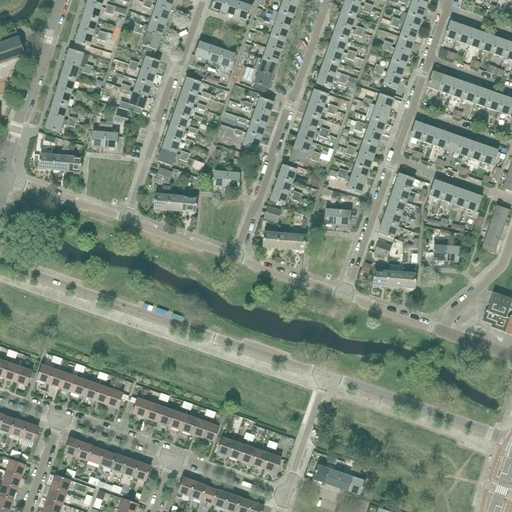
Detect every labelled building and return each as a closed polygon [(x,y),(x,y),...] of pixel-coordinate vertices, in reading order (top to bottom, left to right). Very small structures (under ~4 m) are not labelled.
[(101,8),(103,0),(88,0),(87,4),(101,8)] [(170,12),(173,0),(158,0),(156,7),(170,12)] [(223,13),(227,0),(214,0),(211,9),(223,13)] [(235,17),(239,3),(229,0),(227,0),(223,13),(235,17)] [(293,18),(297,6),(283,1),(279,13),(293,18)] [(355,18),(359,6),(345,1),(341,13),(355,18)] [(247,22),(251,8),(239,3),(235,17),(247,22)] [(422,20),(426,8),(412,3),(408,15),(422,20)] [(97,21),(101,8),(87,4),(83,17),(97,21)] [(165,25),(170,12),(156,7),(151,20),(165,25)] [(293,18),(279,13),(273,11),(269,23),(275,25),(289,30),(293,18)] [(366,35),(368,31),(352,25),(355,18),(341,13),(337,25),(351,30),(355,31),(363,34),(366,35)] [(417,31),(422,20),(408,15),(403,27),(417,31)] [(95,28),(97,21),(83,17),(79,30),(93,35),(98,36),(106,38),(107,34),(99,32),(100,29),(95,28)] [(161,38),(165,25),(151,20),(147,33),(161,38)] [(456,42),(461,27),(450,23),(444,38),(456,42)] [(285,42),(289,30),(275,25),(271,37),(285,42)] [(347,42),(351,30),(337,25),(333,37),(347,42)] [(413,43),(417,31),(403,27),(399,38),(413,43)] [(468,46),(474,31),(461,27),(456,42),(468,46)] [(89,48),(93,35),(79,30),(75,44),(89,48)] [(480,50),(485,35),(474,31),(468,46),(480,50)] [(0,65),(25,57),(18,38),(16,32),(0,37),(0,65)] [(156,51),(161,38),(147,33),(142,46),(156,51)] [(497,39),(486,35),(485,35),(480,50),(492,54),(497,39)] [(280,53),(285,42),(271,37),(266,48),(280,53)] [(342,53),(347,42),(333,37),(329,49),(342,53)] [(376,38),(374,44),(383,46),(384,40),(376,38)] [(409,55),(413,43),(399,38),(395,50),(409,55)] [(509,43),(497,39),(492,54),(504,58),(509,43)] [(211,47),(200,43),(199,43),(194,57),(206,61),(211,47)] [(218,65),(223,51),(211,47),(206,61),(218,65)] [(276,65),(280,53),(266,48),(262,60),(276,65)] [(347,55),(342,53),(329,49),(324,60),(338,65),(341,58),(346,60),(346,59),(362,65),(364,61),(355,58),(347,55)] [(83,55),(75,52),(69,50),(65,64),(79,68),(83,55)] [(405,67),(409,55),(395,50),(391,62),(405,67)] [(142,56),(153,60),(155,54),(144,51),(142,56)] [(235,55),(223,51),(218,65),(230,69),(235,55)] [(160,62),(153,60),(142,56),(146,58),(141,70),(155,75),(160,62)] [(276,65),(262,60),(257,59),(253,70),(258,72),(272,77),(276,65)] [(334,77),(338,65),(324,60),(320,72),(334,77)] [(401,79),(405,67),(391,62),(387,74),(401,79)] [(75,81),(79,68),(65,64),(61,77),(75,81)] [(239,85),(245,68),(243,67),(238,65),(232,82),(239,85)] [(200,79),(203,69),(198,67),(194,77),(200,79)] [(151,87),(155,75),(141,70),(137,82),(151,87)] [(266,94),(268,89),(272,77),(258,72),(254,84),(258,85),(256,90),(266,94)] [(330,89),(334,77),(320,72),(316,84),(330,89)] [(439,92),(444,77),(432,73),(427,88),(439,92)] [(339,79),(356,84),(357,80),(341,74),(339,79)] [(397,91),(401,79),(387,74),(383,86),(397,91)] [(71,94),(75,81),(61,77),(57,90),(71,94)] [(451,96),(456,81),(444,77),(439,92),(451,96)] [(196,96),(200,84),(187,79),(182,91),(196,96)] [(350,99),(356,84),(339,79),(338,82),(349,86),(346,98),(350,99)] [(456,81),(451,96),(463,100),(468,85),(456,81)] [(147,98),(151,87),(137,82),(133,93),(147,98)] [(474,104),(480,89),(468,85),(463,100),(474,104)] [(129,92),(121,89),(117,88),(115,91),(127,96),(124,104),(129,106),(143,110),(147,98),(133,93),(129,92)] [(486,109),(491,93),(480,89),(474,104),(486,109)] [(67,107),(71,94),(57,90),(53,103),(67,107)] [(192,108),(196,96),(182,91),(178,103),(192,108)] [(324,108),(328,96),(314,91),(310,103),(324,108)] [(498,113),(503,98),(491,93),(486,109),(498,113)] [(111,106),(114,97),(103,94),(100,102),(111,106)] [(389,112),(393,100),(380,95),(375,107),(389,112)] [(510,117),(511,111),(511,100),(503,98),(498,113),(510,117)] [(269,115),(273,103),(260,99),(255,111),(269,115)] [(63,121),(67,107),(53,103),(49,116),(63,121)] [(188,119),(192,108),(178,103),(174,115),(188,119)] [(320,119),(324,108),(310,103),(305,115),(320,119)] [(389,112),(375,107),(371,106),(370,110),(368,109),(366,117),(371,119),(385,124),(389,112)] [(265,127),(269,115),(255,111),(251,123),(265,127)] [(184,131),(188,119),(174,115),(170,126),(184,131)] [(315,131),(320,119),(305,115),(301,126),(315,131)] [(67,122),(63,121),(49,116),(45,130),(59,134),(62,125),(66,126),(67,122)] [(381,136),(385,124),(371,119),(367,131),(381,136)] [(261,139),(265,127),(251,123),(247,134),(261,139)] [(421,142),(427,127),(415,123),(409,138),(421,142)] [(180,143),(184,131),(170,126),(166,138),(180,143)] [(311,143),(315,131),(301,126),(297,138),(311,143)] [(433,146),(438,131),(427,127),(421,142),(433,146)] [(377,147),(381,136),(367,131),(363,143),(377,147)] [(445,150),(450,135),(438,131),(433,146),(445,150)] [(104,148),(105,134),(92,133),(91,147),(104,148)] [(116,149),(118,135),(105,134),(104,148),(116,149)] [(257,151),(261,139),(247,134),(243,146),(257,151)] [(55,145),(57,139),(43,135),(41,141),(55,145)] [(456,157),(457,154),(462,139),(450,135),(445,150),(453,153),(452,156),(456,157)] [(176,155),(180,143),(166,138),(162,150),(176,155)] [(307,155),(311,143),(297,138),(293,150),(307,155)] [(469,159),(474,144),(462,139),(457,154),(469,159)] [(67,157),(69,143),(64,141),(63,149),(62,149),(62,157),(54,156),(52,171),(66,172),(67,157)] [(373,159),(377,147),(363,143),(359,154),(373,159)] [(241,153),(242,148),(233,144),(231,150),(241,153)] [(480,163),(486,148),(474,144),(469,159),(480,163)] [(329,162),(333,151),(324,147),(321,155),(319,159),(329,162)] [(497,153),(498,152),(486,148),(480,163),(492,167),(497,153)] [(171,167),(176,155),(162,150),(158,162),(171,167)] [(303,167),(307,155),(293,150),(289,162),(303,167)] [(194,161),(198,162),(199,160),(197,159),(198,157),(182,152),(180,156),(188,159),(194,161)] [(369,171),(373,159),(359,154),(355,166),(369,171)] [(52,171),(54,156),(40,155),(39,170),(52,171)] [(80,174),(81,159),(67,157),(66,172),(80,174)] [(205,165),(198,162),(194,161),(192,168),(200,171),(198,176),(197,175),(195,178),(200,179),(205,165)] [(304,187),(306,182),(294,178),(296,171),(282,166),(278,178),(292,183),(304,187)] [(365,183),(369,171),(355,166),(351,178),(365,183)] [(170,179),(172,173),(159,168),(157,174),(170,179)] [(501,170),(499,169),(496,168),(492,178),(497,180),(501,170)] [(226,188),(227,174),(214,172),(213,187),(226,188)] [(168,185),(170,179),(157,174),(155,180),(168,185)] [(238,189),(240,175),(227,174),(226,188),(238,189)] [(410,192),(414,180),(399,175),(395,187),(410,192)] [(511,192),(511,176),(508,175),(503,189),(511,192)] [(288,195),(292,183),(278,178),(274,190),(288,195)] [(360,195),(365,183),(351,178),(347,190),(360,195)] [(441,201),(446,186),(434,181),(429,196),(441,201)] [(452,205),(458,190),(446,186),(441,201),(452,205)] [(169,196),(170,187),(163,187),(162,196),(155,195),(153,210),(167,211),(169,196)] [(405,204),(410,192),(395,187),(390,198),(405,204)] [(322,189),(320,195),(328,197),(330,191),(322,189)] [(284,207),(288,195),(274,190),(270,202),(284,207)] [(464,209),(469,194),(458,190),(452,205),(464,209)] [(476,213),(481,198),(469,194),(464,209),(476,213)] [(181,212),(182,198),(169,196),(167,211),(181,212)] [(195,214),(196,199),(182,198),(181,212),(195,214)] [(401,216),(405,204),(390,198),(386,210),(401,216)] [(279,218),(281,212),(268,207),(266,213),(279,218)] [(504,225),(509,211),(496,207),(491,221),(504,225)] [(337,226),(338,211),(325,210),(324,225),(337,226)] [(407,217),(401,216),(386,210),(382,222),(397,227),(400,220),(405,222),(407,217)] [(349,227),(350,212),(338,211),(337,226),(349,227)] [(277,224),(279,218),(266,213),(264,219),(277,224)] [(449,223),(451,216),(444,215),(443,222),(449,223)] [(478,234),(484,219),(479,217),(473,232),(478,234)] [(499,240),(504,225),(491,221),(486,235),(499,240)] [(393,239),(397,227),(382,222),(378,234),(393,239)] [(276,249),(278,234),(264,233),(262,248),(276,249)] [(290,250),(291,235),(278,234),(276,249),(290,250)] [(304,251),(305,237),(291,235),(290,250),(304,251)] [(494,254),(499,240),(486,235),(481,250),(494,254)] [(389,252),(391,247),(378,243),(376,248),(389,252)] [(445,262),(446,248),(433,247),(432,261),(445,262)] [(387,258),(389,252),(376,248),(374,254),(387,258)] [(458,263),(459,249),(446,248),(445,262),(458,263)] [(387,287),(388,273),(388,267),(374,266),(373,286),(387,287)] [(414,290),(416,270),(402,269),(401,274),(400,289),(414,290)] [(400,289),(401,274),(388,273),(387,287),(400,289)] [(506,319),(511,300),(511,299),(493,293),(493,294),(490,301),(486,312),(485,312),(482,320),(494,324),(493,327),(504,331),(508,319),(506,319)] [(124,325),(118,346),(309,403),(315,382),(124,325)] [(0,377),(4,379),(9,365),(0,361),(0,377)] [(15,383),(20,369),(9,365),(4,379),(15,383)] [(48,385),(53,371),(42,367),(36,381),(48,385)] [(32,373),(20,369),(15,383),(27,387),(30,379),(34,380),(36,374),(32,373)] [(60,389),(65,375),(53,371),(48,385),(60,389)] [(71,393),(76,379),(65,375),(60,389),(71,393)] [(83,397),(88,383),(76,379),(71,393),(83,397)] [(95,401),(100,387),(88,383),(83,397),(95,401)] [(106,405),(111,391),(100,387),(95,401),(106,405)] [(123,395),(111,391),(106,405),(118,409),(121,400),(127,402),(129,397),(123,395)] [(137,400),(131,398),(130,403),(136,405),(132,414),(144,418),(149,404),(137,400)] [(470,511),(490,445),(339,401),(334,420),(464,458),(448,511),(470,511)] [(156,422),(161,408),(149,404),(144,418),(156,422)] [(167,426),(172,412),(161,408),(156,422),(167,426)] [(179,430),(184,416),(172,412),(167,426),(179,430)] [(190,434),(195,420),(184,416),(179,430),(190,434)] [(0,431),(10,435),(15,421),(3,417),(0,425),(0,431)] [(202,438),(207,424),(195,420),(190,434),(202,438)] [(21,439),(26,425),(15,421),(10,435),(21,439)] [(214,442),(219,428),(207,424),(202,438),(214,442)] [(33,443),(38,429),(26,425),(21,439),(33,443)] [(222,439),(218,438),(216,444),(220,445),(217,453),(229,457),(234,443),(222,439)] [(76,458),(81,444),(69,440),(64,454),(76,458)] [(241,461),(246,447),(234,443),(229,457),(241,461)] [(88,462),(93,448),(81,444),(76,458),(88,462)] [(252,466),(257,451),(246,447),(241,461),(252,466)] [(99,466),(104,452),(93,448),(88,462),(99,466)] [(264,470),(269,455),(257,451),(252,466),(264,470)] [(111,470),(116,456),(104,452),(99,466),(111,470)] [(276,474),(281,460),(269,455),(264,470),(276,474)] [(122,474),(127,460),(116,456),(111,470),(122,474)] [(134,478),(139,464),(127,460),(122,474),(134,478)] [(21,477),(25,466),(11,461),(7,473),(21,477)] [(63,475),(67,464),(63,462),(59,473),(63,475)] [(151,468),(150,468),(139,464),(134,478),(146,482),(151,468)] [(324,484),(329,470),(317,466),(312,480),(324,484)] [(336,488),(341,474),(329,470),(324,484),(336,488)] [(17,489),(21,477),(7,473),(3,484),(17,489)] [(348,492),(353,478),(341,474),(336,488),(348,492)] [(66,493),(70,482),(56,477),(52,489),(66,493)] [(363,488),(365,483),(353,478),(348,492),(360,496),(363,488)] [(189,497),(194,483),(182,479),(176,497),(181,499),(182,495),(189,497)] [(201,501),(206,487),(194,483),(189,497),(201,501)] [(0,496),(13,501),(17,489),(3,484),(0,492),(0,496)] [(212,505),(217,491),(206,487),(201,501),(199,506),(204,508),(206,503),(212,505)] [(64,500),(66,493),(52,489),(48,500),(62,505),(65,506),(67,501),(64,500)] [(224,509),(229,495),(217,491),(212,505),(224,509)] [(99,492),(96,499),(101,501),(102,501),(103,501),(105,494),(99,492)] [(231,511),(235,511),(240,499),(229,495),(224,509),(231,511)] [(0,508),(8,511),(13,501),(0,496),(0,508)] [(248,511),(252,504),(240,499),(235,511),(248,511)] [(45,511),(59,511),(62,505),(48,500),(44,511),(45,511)] [(119,511),(135,511),(137,505),(123,500),(119,511)]
